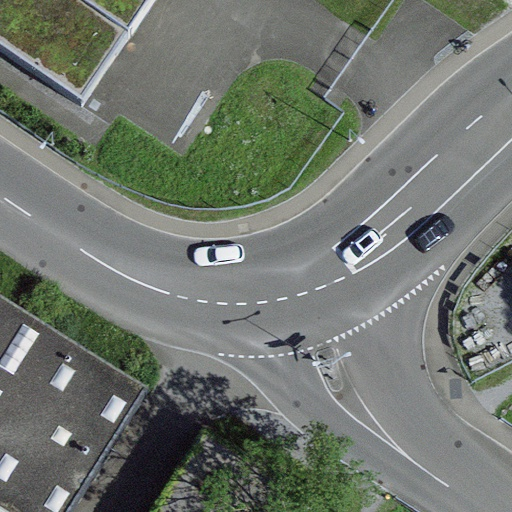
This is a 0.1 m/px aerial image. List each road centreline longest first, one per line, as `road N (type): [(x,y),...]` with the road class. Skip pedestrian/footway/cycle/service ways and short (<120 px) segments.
road 1 (secondary): [(311,295),(236,309),(166,292),(83,254),(0,197)]
road 2 (residential): [(485,511),(413,463),(366,418),(332,370),(311,295)]
road 3 (secondary): [(511,121),(395,231),(311,295)]
